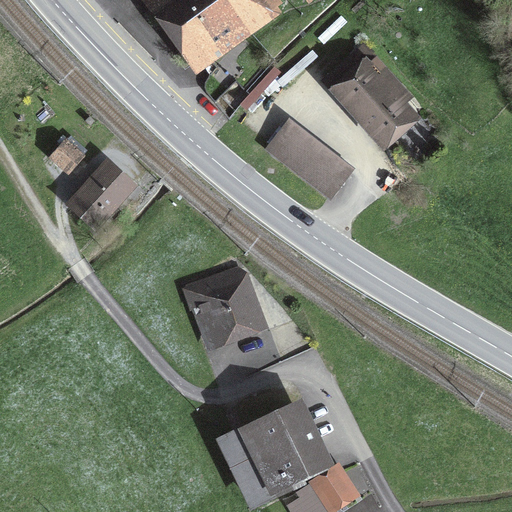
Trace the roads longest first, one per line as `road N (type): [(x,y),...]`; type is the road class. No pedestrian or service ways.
road 1 (primary): [(511,357),(364,270),(228,172),(53,0)]
road 2 (track): [(104,158),(69,186),(61,206),(65,235),(87,277),(188,391),(213,397),(281,373),(305,374),(398,511)]
